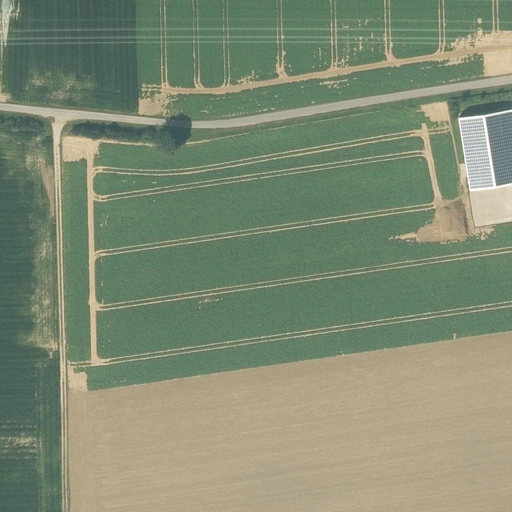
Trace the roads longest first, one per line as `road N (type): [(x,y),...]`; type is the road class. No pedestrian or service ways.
road 1 (track): [(511,81),(204,127),(0,110)]
road 2 (track): [(54,116),(66,511)]
